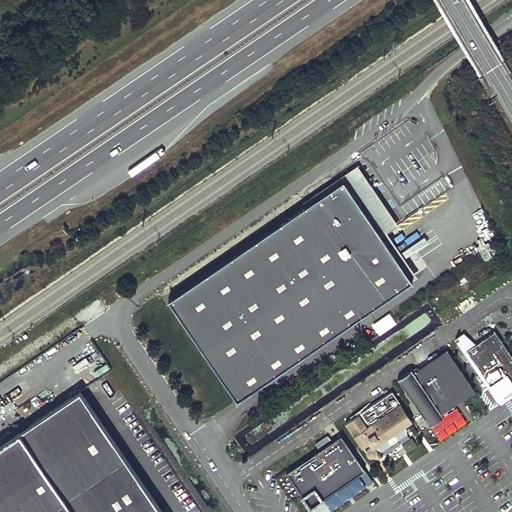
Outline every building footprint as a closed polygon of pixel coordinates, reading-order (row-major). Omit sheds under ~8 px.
[(398,223),(358,165),(168,302),(236,402),(417,277),(386,232),(398,223)] [(116,291),(119,296),(127,291),(124,286),(116,291)] [(511,391),(511,359),(493,331),(474,344),(465,350),(498,399),(505,394),(506,396),(511,391)] [(474,344),(466,334),(458,340),(465,350),(474,344)] [(451,346),(401,377),(432,426),(448,416),(445,410),(478,389),(451,346)] [(394,387),(347,420),(368,449),(369,451),(370,454),(375,456),(378,455),(381,451),(385,451),(394,463),(420,444),(407,424),(416,418),(394,387)] [(158,511),(81,399),(0,452),(0,511),(158,511)] [(425,431),(428,442),(436,440),(433,428),(425,431)] [(340,433),(285,471),(310,507),(365,469),(340,433)]
